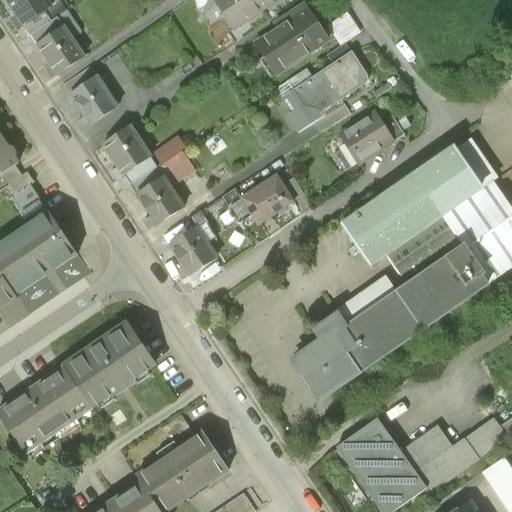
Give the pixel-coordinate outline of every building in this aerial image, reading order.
[(57,0),(5,0),(17,17),(11,21),(17,31),(23,27),(45,12),(59,3),(57,0)] [(214,0),(234,29),(272,3),(270,0),(214,0)] [(59,3),(45,12),(51,22),(57,18),(65,12),(59,3)] [(303,6),(276,24),(279,30),(257,45),(276,73),(274,74),(276,76),(327,41),(303,6)] [(65,12),(57,18),(64,28),(71,40),(81,33),(67,11),(65,12)] [(45,12),(23,27),(29,36),(51,22),(45,12)] [(347,15),(327,27),(339,45),(358,32),(347,15)] [(51,22),(29,36),(36,46),(64,28),(57,18),(51,22)] [(64,28),(36,46),(51,69),(45,73),(50,81),(84,58),(71,40),(64,28)] [(344,45),(326,57),(333,67),(351,55),(344,45)] [(333,67),(323,74),(340,99),(365,82),(367,80),(366,78),(351,55),(333,67)] [(69,96),(96,78),(90,69),(63,87),(69,96)] [(323,74),(294,93),(303,106),(287,117),(298,134),(317,121),(314,117),(340,99),(323,74)] [(96,78),(69,96),(84,119),(78,122),(84,130),(116,109),(96,78)] [(374,115),(338,138),(356,167),(393,144),(381,125),(374,115)] [(403,137),(390,118),(381,125),(393,144),(403,137)] [(149,157),(130,128),(103,147),(118,169),(112,173),(117,181),(124,176),(150,159),(149,157)] [(1,138),(0,138),(0,176),(15,166),(18,164),(15,159),(16,153),(13,148),(7,147),(1,138)] [(149,157),(150,159),(157,168),(182,151),(186,150),(178,138),(149,157)] [(450,144),(374,197),(378,203),(344,226),(372,266),(388,255),(408,285),(397,293),(386,277),(334,312),(337,317),(359,348),(349,355),(360,371),(511,267),(511,204),(497,182),(483,191),(450,144)] [(182,151),(157,169),(164,179),(165,179),(172,174),(181,186),(198,174),(182,151)] [(150,159),(124,176),(130,186),(157,168),(150,159)] [(15,166),(0,176),(0,191),(7,187),(22,176),(15,166)] [(157,168),(130,186),(129,187),(136,197),(164,179),(157,169),(157,168)] [(506,186),(511,181),(511,171),(501,179),(506,186)] [(22,176),(7,187),(14,197),(30,186),(34,183),(28,173),(22,176)] [(240,201),(241,202),(249,214),(258,227),(293,205),(292,203),(281,187),(275,178),(240,201)] [(164,179),(136,197),(151,219),(145,223),(150,231),(184,209),(165,179),(164,179)] [(292,180),(281,187),(292,203),(302,197),(292,180)] [(14,197),(11,199),(29,227),(49,214),(30,186),(14,197)] [(241,202),(231,209),(239,221),(249,214),(241,202)] [(29,227),(0,246),(0,273),(16,297),(78,256),(49,214),(29,227)] [(198,229),(170,247),(184,269),(178,273),(183,281),(217,259),(198,229)] [(0,273),(0,309),(17,299),(16,297),(0,273)] [(337,317),(316,331),(323,341),(291,364),(317,401),(360,371),(349,355),(359,348),(337,317)] [(127,326),(64,368),(92,410),(110,398),(112,398),(136,382),(136,380),(154,368),(127,326)] [(64,368),(0,410),(0,415),(26,455),(92,411),(92,410),(64,368)] [(454,450),(439,429),(400,457),(425,490),(429,496),(508,440),(495,421),(454,450)] [(400,457),(375,423),(338,451),(382,511),(394,511),(425,490),(400,457)] [(202,434),(137,477),(140,483),(160,511),(166,511),(183,501),(181,497),(203,482),(206,485),(227,471),(202,434)] [(511,511),(511,465),(507,458),(482,476),(507,511),(511,511)] [(160,511),(140,483),(97,511),(160,511)] [(254,511),(243,494),(216,511),(254,511)] [(475,511),(469,503),(468,504),(461,504),(448,511),(475,511)]
